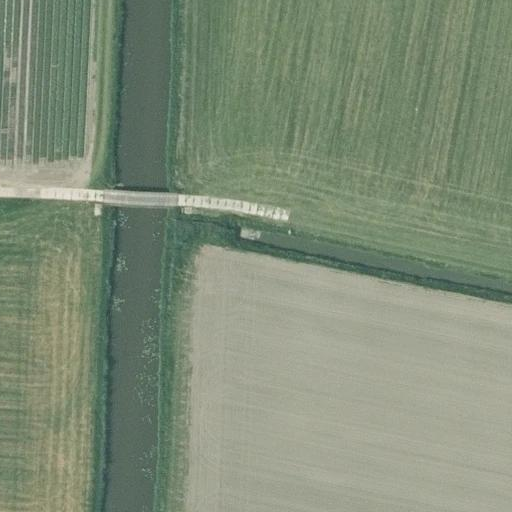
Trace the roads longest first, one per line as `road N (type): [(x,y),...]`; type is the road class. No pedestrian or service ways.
road 1 (track): [(207,202),(189,511)]
road 2 (track): [(286,211),(0,188)]
